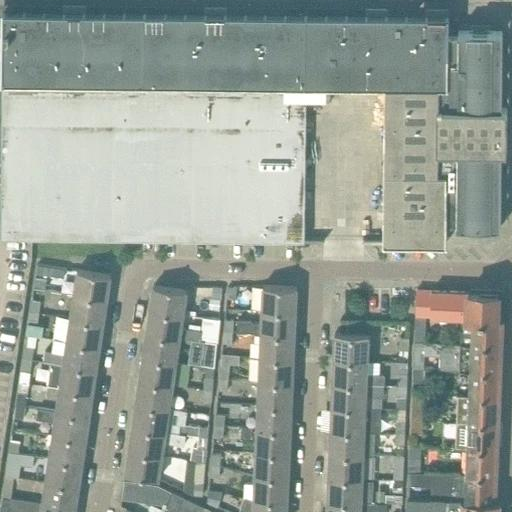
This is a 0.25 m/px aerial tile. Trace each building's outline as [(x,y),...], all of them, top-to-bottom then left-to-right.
[(507,107),(502,107),(502,31),(458,30),(458,35),(448,34),(448,15),(4,10),(4,27),(0,31),(0,60),(3,64),(1,238),(304,241),(306,83),(386,84),(384,241),(446,242),(446,222),(457,222),(457,227),(501,227),(501,151),(506,151),(507,107)] [(37,265),(34,288),(45,290),(49,267),(37,265)] [(110,275),(77,270),(73,294),(107,299),(110,275)] [(153,286),(150,309),(184,315),(187,291),(153,286)] [(263,286),(262,309),(296,311),(297,287),(263,286)] [(212,287),(211,298),(221,299),(222,288),(212,287)] [(228,287),(227,299),(236,300),(237,288),(228,287)] [(471,318),(472,292),(469,292),(417,290),(416,317),(424,317),(452,318),(471,318)] [(498,319),(498,293),(472,292),(471,318),(498,319)] [(107,299),(73,294),(70,317),(103,322),(107,299)] [(220,300),(210,299),(209,308),(219,310),(220,300)] [(42,301),(32,300),(30,311),(40,313),(42,301)] [(146,333),(180,338),(199,341),(201,331),(182,328),(184,315),(150,309),(146,333)] [(237,332),(261,333),(295,335),(296,311),(262,309),(261,323),(253,323),(253,321),(238,320),(237,332)] [(40,313),(30,311),(27,335),(41,337),(43,325),(38,325),(40,313)] [(100,346),(103,322),(70,317),(70,318),(57,317),(53,339),(66,341),(100,346)] [(424,317),(416,317),(415,329),(423,329),(424,317)] [(461,318),(460,343),(470,344),(500,345),(501,333),(503,333),(503,322),(501,322),(501,319),(498,319),(471,318),(461,318)] [(232,332),(234,320),(225,320),(224,331),(232,332)] [(208,331),(207,342),(217,344),(218,332),(208,331)] [(224,331),(223,343),(231,344),(232,332),(224,331)] [(177,362),(180,338),(146,333),(143,356),(177,362)] [(294,358),(295,335),(261,333),(260,357),(294,358)] [(335,333),(334,357),(368,359),(369,335),(335,333)] [(408,351),(409,338),(400,338),(399,350),(408,351)] [(96,369),(100,346),(66,341),(64,353),(45,350),(44,361),(51,362),(63,364),(96,369)] [(204,342),(200,367),(206,368),(214,369),(216,356),(217,344),(207,343),(204,342)] [(425,342),(424,355),(440,355),(440,369),(469,370),(499,371),(500,369),(501,369),(502,358),(500,358),(500,345),(470,344),(460,343),(441,342),(425,342)] [(35,348),(25,347),(23,358),(33,360),(35,348)] [(414,355),(413,369),(422,369),(422,355),(414,355)] [(143,356),(139,380),(173,385),(187,387),(190,366),(176,363),(177,362),(143,356)] [(260,357),(259,381),(293,382),(294,358),(260,357)] [(367,373),(368,359),(334,357),(333,381),(385,383),(386,374),(367,373)] [(33,360),(23,358),(21,370),(31,372),(33,360)] [(399,360),(397,384),(406,384),(407,360),(399,360)] [(48,386),(59,388),(93,393),(96,369),(63,364),(51,362),(48,386)] [(228,379),(229,368),(220,367),(219,379),(228,379)] [(422,369),(413,369),(412,382),(421,383),(422,369)] [(499,371),(469,370),(468,396),(498,397),(499,394),(500,395),(501,384),(499,384),(499,371)] [(203,378),(202,390),(212,391),(213,379),(203,378)] [(219,379),(218,391),(227,392),(228,379),(219,379)] [(139,380),(136,403),(170,409),(173,385),(139,380)] [(259,381),(258,404),(292,406),(293,382),(259,381)] [(333,381),(331,405),(366,406),(366,394),(384,395),(385,383),(333,381)] [(397,384),(396,408),(405,408),(406,384),(397,384)] [(90,416),(93,393),(59,388),(56,411),(90,416)] [(211,403),(212,391),(202,390),(201,402),(211,403)] [(28,395),(18,393),(16,405),(26,406),(28,395)] [(468,396),(467,422),(497,422),(498,410),(500,411),(500,400),(498,400),(498,397),(468,396)] [(185,411),(170,409),(136,403),(132,427),(166,432),(198,437),(208,438),(209,427),(199,426),(183,424),(185,411)] [(258,404),(257,428),(291,430),(292,406),(258,404)] [(16,405),(14,417),(24,418),(26,406),(16,405)] [(366,406),(331,405),(330,429),(375,431),(380,431),(381,407),(366,406)] [(411,407),(410,420),(422,420),(423,408),(411,407)] [(86,439),(90,416),(56,411),(38,408),(36,419),(54,421),(52,434),(86,439)] [(223,427),(224,415),(216,414),(215,426),(223,427)] [(410,420),(410,433),(422,433),(422,420),(410,420)] [(395,421),(395,432),(404,432),(404,421),(395,421)] [(466,448),(497,448),(497,436),(499,436),(499,426),(497,426),(497,422),(467,422),(455,421),(455,447),(466,448)] [(215,426),(213,438),(222,439),(223,427),(215,426)] [(186,435),(166,432),(132,427),(128,450),(162,456),(164,442),(184,445),(186,435)] [(241,427),(241,436),(250,436),(250,428),(250,427),(241,427)] [(257,428),(256,452),(290,453),(291,430),(257,428)] [(329,453),(363,454),(374,454),(375,431),(330,429),(329,453)] [(394,445),(403,445),(404,432),(395,432),(394,445)] [(52,434),(49,458),(83,463),(86,439),(52,434)] [(207,450),(208,438),(198,437),(197,449),(207,450)] [(21,442),(11,440),(9,452),(19,453),(21,442)] [(465,473),(496,474),(496,472),(497,472),(498,461),(496,461),(497,448),(466,448),(465,473)] [(159,479),(162,456),(128,450),(125,474),(159,479)] [(33,455),(19,453),(9,452),(7,464),(21,466),(31,467),(33,455)] [(255,473),(255,476),(289,477),(290,453),(256,452),(255,473)] [(212,453),(211,465),(219,466),(220,454),(212,453)] [(329,453),(328,476),(362,478),(363,454),(329,453)] [(392,479),(401,480),(402,456),(394,455),(394,468),(393,468),(392,479)] [(79,486),(83,463),(49,458),(46,481),(79,486)] [(418,460),(408,460),(407,472),(417,472),(418,460)] [(211,465),(209,477),(218,478),(219,466),(211,465)] [(429,498),(495,500),(495,498),(496,498),(497,487),(495,487),(496,474),(465,473),(417,472),(407,472),(407,487),(429,488),(429,498)] [(255,476),(254,499),(288,501),(289,477),(255,476)] [(328,476),(327,500),(361,502),(361,501),(373,501),(374,480),(362,480),(362,478),(328,476)] [(392,492),(401,492),(401,480),(392,479),(392,492)] [(155,497),(166,501),(170,492),(153,485),(124,480),(122,496),(153,502),(155,497)] [(76,510),(79,486),(46,481),(42,505),(76,510)] [(203,495),(204,483),(194,482),(193,494),(203,495)] [(208,490),(207,502),(215,506),(219,491),(217,491),(208,490)] [(161,511),(176,511),(177,510),(183,498),(170,492),(166,501),(165,504),(163,509),(161,511)] [(244,497),(239,511),(287,511),(288,501),(254,499),(244,497)] [(499,511),(500,501),(495,500),(429,498),(406,497),(405,511),(499,511)] [(183,498),(177,510),(181,511),(200,511),(203,506),(183,498)] [(42,505),(12,500),(2,499),(0,510),(0,511),(75,511),(76,510),(42,505)] [(376,511),(377,502),(361,502),(327,500),(326,511),(376,511)] [(124,511),(161,511),(163,509),(151,503),(146,511),(133,511),(126,509),(124,511)]
